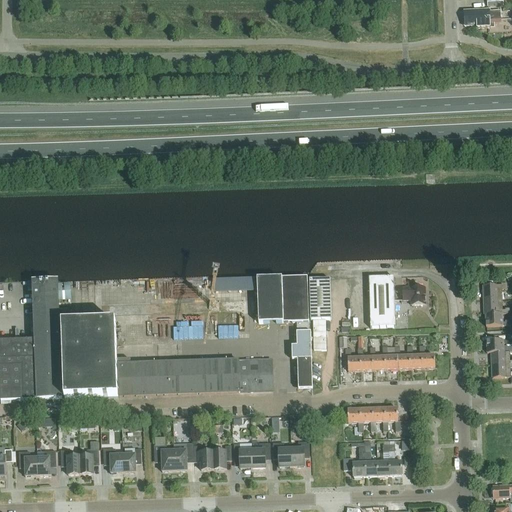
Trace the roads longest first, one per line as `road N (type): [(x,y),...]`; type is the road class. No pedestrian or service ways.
road 1 (motorway): [(0,152),(511,130)]
road 2 (motorway): [(511,103),(0,122)]
road 3 (tertiary): [(453,69),(371,72),(291,58),(0,58)]
road 4 (residential): [(458,389),(448,289),(425,273),(396,273)]
road 5 (residential): [(314,404),(358,391),(458,389)]
road 6 (residential): [(199,505),(331,501)]
road 7 (residential): [(331,501),(462,497)]
road 8 (residential): [(71,508),(199,505)]
